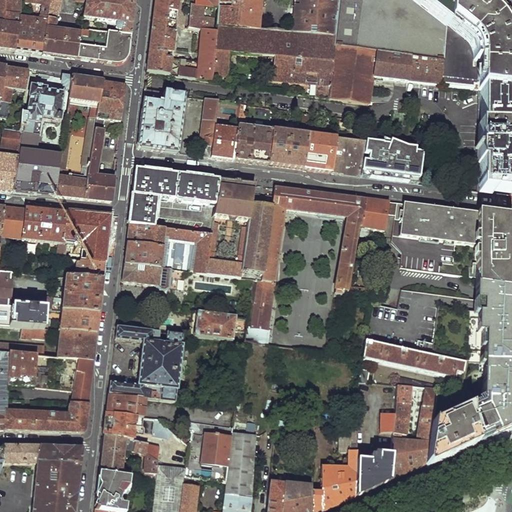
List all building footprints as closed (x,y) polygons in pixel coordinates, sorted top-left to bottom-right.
[(0,0),(0,14),(20,15),(19,0),(0,0)] [(19,0),(20,15),(15,52),(28,54),(42,55),(49,0),(19,0)] [(59,58),(76,60),(80,35),(54,31),(57,0),(49,0),(42,55),(59,58)] [(60,0),(59,12),(72,14),(74,1),(72,1),(64,0),(60,0)] [(86,0),(85,3),(83,20),(88,21),(87,27),(91,27),(97,29),(121,32),(120,35),(130,36),(131,27),(133,8),(134,0),(86,0)] [(154,0),(153,13),(152,21),(174,23),(176,0),(154,0)] [(217,0),(194,0),(194,6),(216,8),(217,0)] [(217,0),(216,8),(215,25),(260,29),(262,0),(217,0)] [(294,0),(291,32),(335,36),(338,0),(294,0)] [(408,0),(338,0),(335,36),(334,48),(442,62),(441,77),(478,82),(478,62),(471,62),(471,56),(469,48),(464,42),(445,27),(408,0)] [(408,0),(445,27),(446,0),(408,0)] [(480,82),(509,85),(509,73),(509,57),(509,41),(507,34),(503,25),(496,14),(487,6),(478,0),(446,0),(445,27),(464,42),(469,48),(471,56),(471,62),(478,62),(478,82),(480,82)] [(216,8),(194,6),(189,6),(187,29),(215,32),(215,25),(216,8)] [(0,49),(15,52),(20,15),(0,14),(0,49)] [(149,47),(146,73),(167,76),(170,59),(174,23),(152,21),(151,29),(149,47)] [(215,32),(211,76),(315,85),(314,98),(328,101),(334,48),(335,36),(291,32),(281,31),(280,47),(268,46),(270,30),(260,29),(215,25),(215,32)] [(170,59),(167,76),(211,82),(211,76),(215,32),(187,29),(187,30),(199,31),(196,63),(170,59)] [(80,35),(76,60),(95,62),(115,65),(118,65),(121,64),(123,63),(126,61),(127,58),(128,56),(128,50),(130,36),(120,35),(87,30),(81,30),(80,35)] [(281,31),(270,30),(268,46),(280,47),(281,31)] [(334,48),(328,101),(368,106),(372,80),(440,86),(440,82),(441,77),(442,62),(334,48)] [(0,95),(0,118),(5,119),(9,95),(12,96),(14,95),(15,94),(16,92),(23,93),(26,72),(15,70),(4,68),(0,95)] [(62,77),(60,85),(62,85),(62,88),(65,88),(64,92),(69,92),(71,78),(62,77)] [(69,92),(65,116),(72,116),(74,103),(91,105),(89,119),(96,120),(102,83),(86,81),(71,78),(69,92)] [(480,82),(479,192),(483,192),(483,191),(510,195),(511,144),(511,94),(511,85),(509,85),(480,82)] [(94,131),(101,132),(103,122),(120,124),(122,106),(124,86),(113,85),(102,83),(96,120),(94,131)] [(19,132),(20,134),(34,137),(34,140),(40,141),(43,125),(51,125),(52,123),(59,123),(61,110),(60,110),(62,94),(44,92),(44,90),(30,88),(25,115),(21,115),(19,132)] [(143,101),(161,103),(163,94),(144,91),(143,95),(143,101)] [(139,150),(177,154),(184,97),(163,94),(161,103),(143,101),(140,125),(137,146),(137,149),(139,150)] [(204,100),(198,157),(210,158),(214,128),(218,102),(204,100)] [(251,164),(268,166),(272,132),(241,127),(241,121),(244,119),(246,106),(240,105),(237,131),(233,161),(251,164)] [(215,159),(233,161),(237,131),(214,128),(210,158),(215,159)] [(0,192),(11,194),(15,169),(20,134),(19,132),(3,130),(0,147),(0,148),(13,151),(12,159),(0,156),(0,192)] [(86,181),(83,201),(110,203),(113,179),(94,178),(101,132),(94,131),(86,181)] [(285,168),(302,171),(307,136),(272,132),(268,166),(285,168)] [(317,173),(331,174),(335,140),(307,136),(302,171),(317,173)] [(394,182),(397,183),(417,185),(421,151),(413,150),(413,146),(405,145),(388,139),(386,143),(363,139),(362,143),(363,143),(359,178),(394,182)] [(345,176),(359,178),(363,143),(362,143),(335,140),(331,174),(345,176)] [(15,169),(11,194),(21,195),(25,171),(15,169)] [(188,179),(134,172),(131,200),(128,226),(153,228),(156,200),(214,207),(217,182),(188,179)] [(76,200),(83,201),(86,181),(57,176),(54,198),(76,200)] [(235,184),(217,182),(214,207),(213,217),(240,221),(239,234),(233,233),(231,252),(236,257),(238,257),(237,264),(212,261),(217,226),(211,225),(210,236),(205,276),(239,280),(251,205),(253,186),(235,184)] [(282,188),(271,186),(269,205),(259,282),(251,282),(246,319),(245,328),(254,329),(268,330),(275,285),(273,284),(283,212),(346,220),(334,295),(342,296),(342,293),(347,294),(358,230),(359,229),(364,198),(342,196),(282,188)] [(376,200),(364,198),(359,229),(384,232),(387,215),(388,204),(389,203),(389,201),(376,200)] [(400,204),(389,203),(388,204),(387,215),(394,216),(393,220),(396,221),(398,221),(400,205),(400,204)] [(475,246),(475,213),(401,203),(400,204),(400,205),(398,221),(397,236),(404,237),(454,243),(475,246)] [(261,206),(251,205),(239,280),(251,282),(259,282),(269,205),(261,206)] [(14,208),(4,207),(0,239),(5,240),(6,234),(17,235),(16,241),(21,241),(24,210),(14,208)] [(33,210),(24,210),(21,241),(61,246),(65,214),(57,213),(33,210)] [(508,214),(476,210),(475,213),(475,246),(474,278),(474,280),(474,284),(508,288),(508,214)] [(61,246),(60,260),(79,262),(103,265),(106,243),(108,220),(108,218),(65,214),(61,246)] [(437,274),(474,278),(475,246),(454,243),(404,237),(397,236),(398,221),(396,221),(393,220),(391,236),(390,244),(400,253),(399,269),(437,274)] [(153,228),(128,226),(127,232),(125,256),(123,265),(170,272),(177,272),(205,276),(210,236),(153,228)] [(63,275),(63,278),(102,281),(102,273),(103,265),(79,262),(77,273),(68,272),(67,275),(63,275)] [(170,272),(123,265),(121,284),(154,288),(160,292),(163,292),(168,289),(169,279),(170,272)] [(0,305),(8,307),(11,275),(0,273),(0,305)] [(63,278),(59,311),(62,311),(97,315),(99,299),(102,281),(63,278)] [(475,313),(474,334),(483,333),(482,352),(481,364),(480,403),(469,408),(475,447),(511,429),(511,300),(509,301),(509,298),(510,288),(508,288),(474,284),(473,313),(475,313)] [(0,305),(0,326),(20,328),(43,330),(44,310),(8,307),(0,305)] [(62,311),(59,331),(95,334),(96,325),(97,315),(62,311)] [(234,318),(196,313),(192,338),(231,342),(234,318)] [(20,328),(19,338),(44,340),(43,330),(20,328)] [(110,383),(108,395),(145,400),(174,403),(175,393),(176,393),(181,348),(180,348),(182,337),(165,334),(164,346),(156,345),(157,333),(116,328),(115,340),(141,344),(136,386),(110,383)] [(268,330),(254,329),(254,333),(252,345),(266,347),(268,330)] [(59,331),(56,359),(92,362),(93,348),(95,334),(59,331)] [(315,344),(295,341),(294,351),(314,353),(315,344)] [(414,353),(364,342),(361,359),(454,379),(455,373),(462,374),(463,363),(429,356),(414,353)] [(0,354),(7,355),(35,357),(52,358),(52,355),(43,354),(43,348),(0,344),(0,354)] [(7,355),(4,431),(17,431),(30,432),(31,413),(32,410),(27,410),(26,413),(12,413),(12,407),(11,406),(12,388),(33,388),(33,384),(35,357),(7,355)] [(31,413),(30,432),(55,432),(81,433),(83,432),(85,416),(89,381),(92,362),(56,359),(52,358),(35,357),(33,384),(72,391),(71,399),(68,399),(68,403),(71,403),(69,415),(31,413)] [(368,374),(359,373),(357,383),(366,383),(368,374)] [(435,385),(400,379),(399,386),(434,390),(435,385)] [(399,386),(397,386),(394,416),(392,435),(390,457),(388,483),(412,472),(423,467),(430,425),(437,390),(434,390),(399,386)] [(468,387),(460,386),(461,403),(469,403),(468,387)] [(106,415),(143,419),(145,400),(108,395),(107,406),(106,415)] [(32,397),(32,408),(41,409),(42,397),(32,397)] [(469,408),(430,425),(423,467),(424,470),(458,455),(475,447),(469,408)] [(103,437),(132,442),(134,424),(139,424),(140,427),(152,428),(152,426),(166,437),(171,433),(157,421),(143,419),(106,415),(105,426),(103,437)] [(380,415),(380,434),(392,435),(394,416),(380,415)] [(184,470),(183,478),(226,485),(232,435),(189,430),(184,470)] [(325,511),(331,509),(354,499),(355,463),(355,433),(339,433),(338,453),(346,453),(346,467),(321,468),(319,493),(310,493),(309,511),(325,511)] [(222,511),(250,511),(255,437),(232,435),(226,485),(222,511)] [(101,456),(99,474),(128,477),(133,478),(133,474),(127,473),(127,472),(121,471),(123,450),(145,454),(147,446),(147,445),(132,442),(103,437),(101,456)] [(41,448),(1,446),(1,451),(2,464),(35,466),(30,511),(74,511),(75,500),(81,451),(81,449),(41,448)] [(147,446),(145,454),(155,461),(157,453),(147,446)] [(145,454),(143,479),(155,480),(157,467),(157,462),(155,461),(145,454)] [(371,491),(388,483),(390,457),(373,456),(372,454),(369,454),(368,464),(355,463),(354,499),(371,491)] [(151,511),(179,511),(183,485),(183,478),(184,470),(157,467),(155,480),(151,511)] [(96,492),(94,510),(105,511),(124,511),(125,506),(117,505),(116,506),(114,503),(117,501),(118,498),(118,494),(114,491),(117,485),(127,486),(128,477),(99,474),(96,492)] [(266,511),(309,511),(310,493),(310,488),(269,483),(266,511)] [(183,485),(179,511),(194,511),(197,487),(183,485)]
